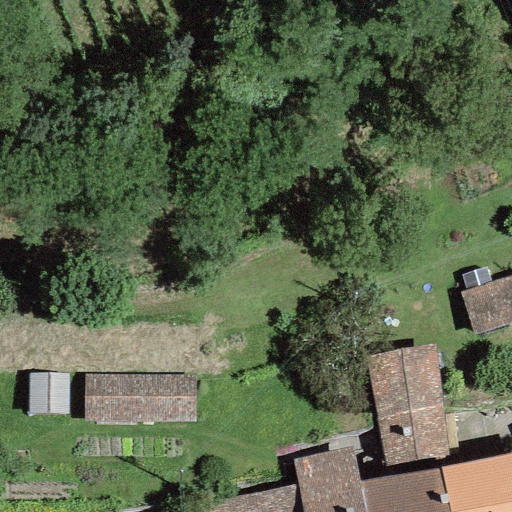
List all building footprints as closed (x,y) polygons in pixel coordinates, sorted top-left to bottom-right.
[(465,290),(490,283),(486,267),(461,275),(465,290)] [(511,322),(511,277),(490,283),(465,290),(459,292),(473,335),(511,322)] [(432,344),(366,357),(386,465),(447,455),(432,344)] [(67,414),(67,374),(28,374),(28,414),(67,414)] [(195,377),(83,375),(83,422),(194,423),(195,377)] [(446,511),(440,468),(358,482),(352,447),(290,460),(295,486),(300,511),(446,511)] [(511,511),(511,453),(440,468),(446,511),(511,511)] [(300,511),(295,486),(197,505),(198,511),(300,511)]
